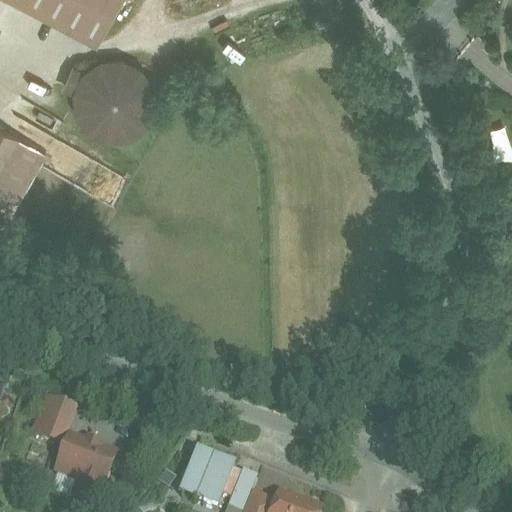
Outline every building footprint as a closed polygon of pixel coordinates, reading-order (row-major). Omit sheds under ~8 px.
[(117,0),(19,0),(97,40),(117,0)] [(123,59),(103,61),(86,72),(74,66),(65,84),(77,90),(79,110),(90,127),(109,135),(129,134),(145,123),(154,104),(152,84),(141,68),(123,59)] [(45,153),(0,126),(0,239),(10,214),(45,153)] [(76,411),(49,400),(35,436),(62,447),(76,411)] [(86,445),(71,439),(58,472),(80,481),(75,495),(95,503),(101,489),(105,491),(118,457),(103,451),(104,450),(87,443),(86,445)] [(236,468),(200,454),(193,471),(190,470),(183,479),(189,481),(187,487),(201,493),(196,504),(215,511),(218,511),(224,497),(234,501),(244,476),(234,472),(236,468)] [(234,501),(232,507),(243,511),(244,511),(245,511),(244,511),(250,496),(252,497),(252,496),(251,496),(257,479),(245,474),(244,476),(234,501)] [(275,511),(277,506),(253,496),(252,496),(252,497),(246,511),(275,511)] [(304,505),(281,496),(277,506),(275,511),(321,511),(318,511),(316,506),(308,503),(304,505)]
